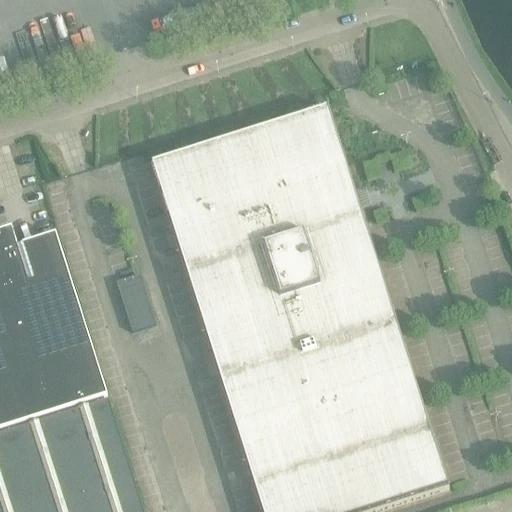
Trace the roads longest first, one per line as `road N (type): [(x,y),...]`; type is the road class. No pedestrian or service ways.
road 1 (unclassified): [(0,120),(383,0)]
road 2 (unclassified): [(511,173),(412,0)]
